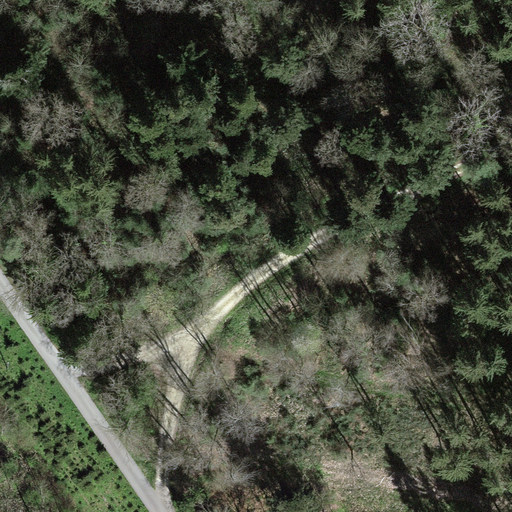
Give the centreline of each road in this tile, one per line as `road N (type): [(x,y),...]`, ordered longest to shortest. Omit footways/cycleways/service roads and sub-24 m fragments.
road 1 (track): [(61,372),(155,353),(193,334),(281,257),(511,142)]
road 2 (unclassified): [(0,287),(157,511)]
road 3 (track): [(193,334),(171,410),(164,511)]
